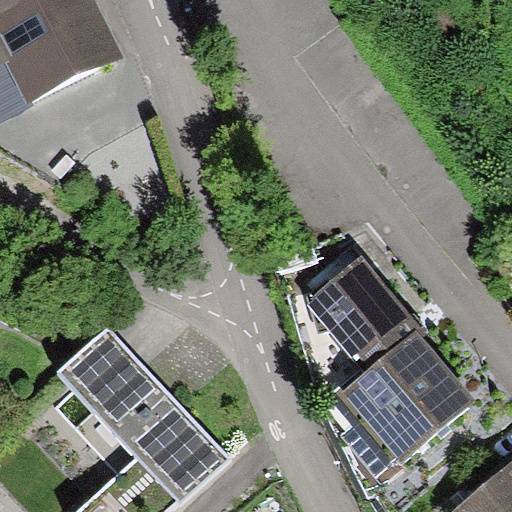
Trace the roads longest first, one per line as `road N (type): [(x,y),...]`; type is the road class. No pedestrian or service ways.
road 1 (residential): [(240,0),(351,157),(511,351)]
road 2 (residential): [(135,0),(244,304)]
road 3 (residential): [(244,304),(167,294),(0,198)]
road 4 (residential): [(244,304),(331,511)]
